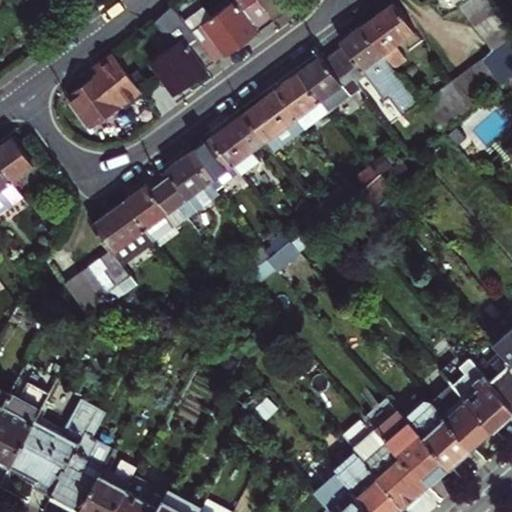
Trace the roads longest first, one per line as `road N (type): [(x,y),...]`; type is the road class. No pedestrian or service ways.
road 1 (residential): [(22,96),(74,158),(132,158),(335,0)]
road 2 (residential): [(150,0),(22,96)]
